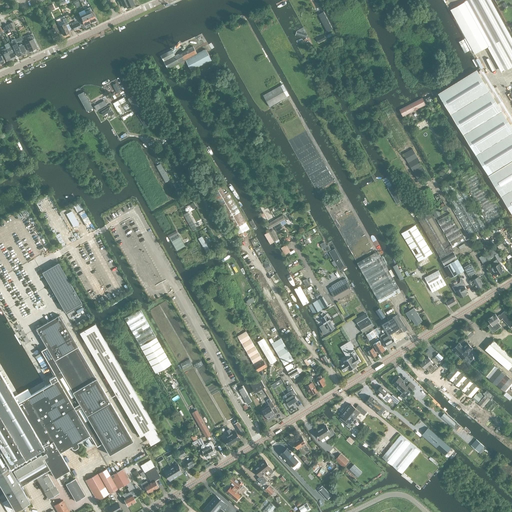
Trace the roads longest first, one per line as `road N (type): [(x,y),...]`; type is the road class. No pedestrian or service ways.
road 1 (tertiary): [(148,511),(511,282)]
road 2 (unknown): [(24,324),(100,459)]
road 3 (unknown): [(374,369),(297,247)]
road 4 (unclassified): [(0,75),(117,21)]
